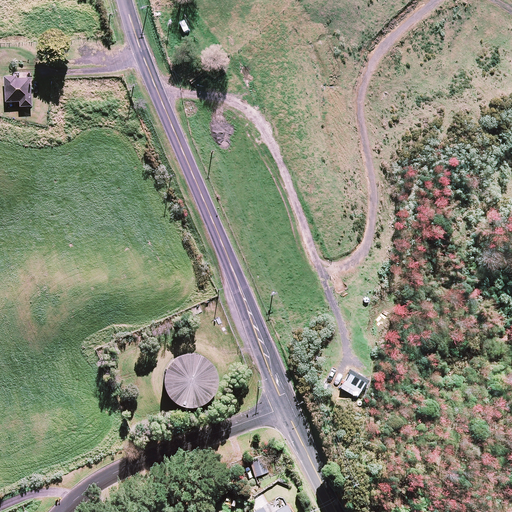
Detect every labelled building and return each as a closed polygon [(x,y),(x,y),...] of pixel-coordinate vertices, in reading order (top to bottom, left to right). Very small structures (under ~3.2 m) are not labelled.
[(217,43),(211,38),(201,49),(207,54),(217,43)] [(11,106),(11,101),(19,101),(20,106),(31,106),(30,76),(4,77),(5,99),(5,106),(11,106)] [(208,357),(206,357),(203,354),(198,352),(194,351),(189,351),(184,352),(180,353),(176,355),(172,358),(169,361),(166,365),(165,370),(164,374),(163,379),(164,383),(165,388),(168,392),(170,396),(174,399),(178,401),(182,403),(187,404),(191,404),(196,404),(200,402),(204,400),(208,397),(211,394),(214,390),(216,386),(217,381),(217,377),(216,372),(215,368),(213,363),(210,360),(208,357)] [(268,472),(263,455),(249,459),(255,476),(268,472)] [(265,511),(262,506),(254,511),(253,511),(291,511),(287,503),(275,510),(276,511),(272,511),(270,511),(265,511)]
